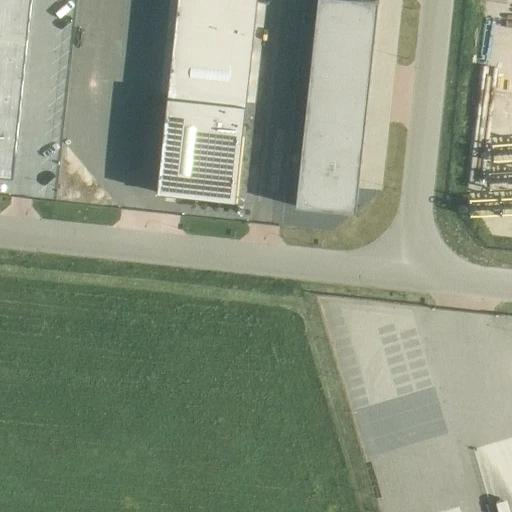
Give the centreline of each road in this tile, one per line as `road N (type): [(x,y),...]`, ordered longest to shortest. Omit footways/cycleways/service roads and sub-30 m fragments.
road 1 (unclassified): [(0,232),(414,277)]
road 2 (unclassified): [(439,0),(414,277)]
